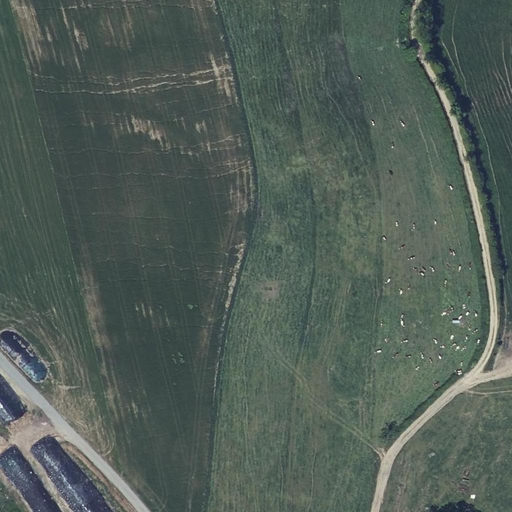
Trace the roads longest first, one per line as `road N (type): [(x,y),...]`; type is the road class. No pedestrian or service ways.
road 1 (track): [(374,511),(391,453),(472,373),(495,327),(464,147),(417,46),(420,0)]
road 2 (unclassified): [(0,360),(140,511)]
